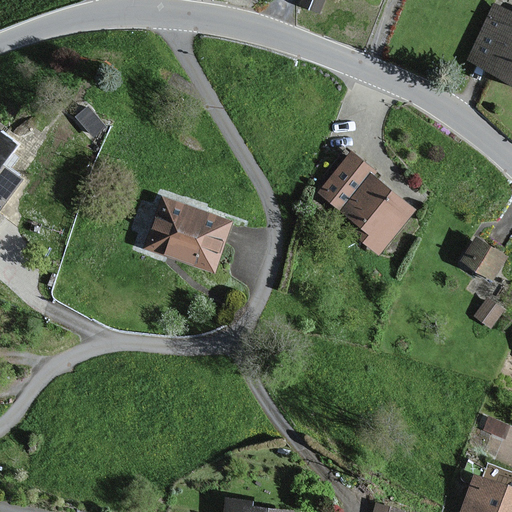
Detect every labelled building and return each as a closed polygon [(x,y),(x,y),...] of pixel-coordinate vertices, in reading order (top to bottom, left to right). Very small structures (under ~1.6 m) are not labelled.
[(511,12),(493,4),(466,60),(511,82),(511,12)] [(0,136),(0,221),(5,215),(0,210),(0,207),(25,179),(6,163),(22,144),(6,130),(0,136)] [(377,171),(349,150),(317,192),(353,218),(344,230),(379,256),(416,207),(374,175),(377,171)] [(235,221),(164,196),(146,249),(216,273),(235,221)] [(502,259),(473,241),(460,262),(489,280),(502,259)] [(511,511),(511,488),(473,473),(457,511),(511,511)] [(258,503),(229,499),(226,511),(287,511),(257,508),(258,503)]
